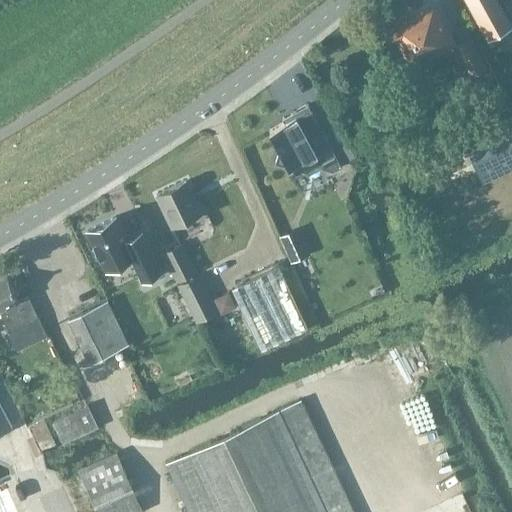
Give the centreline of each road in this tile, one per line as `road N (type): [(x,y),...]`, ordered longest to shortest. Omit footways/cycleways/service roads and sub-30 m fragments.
road 1 (tertiary): [(0,236),(203,110),(344,0)]
road 2 (unknown): [(9,231),(119,443)]
